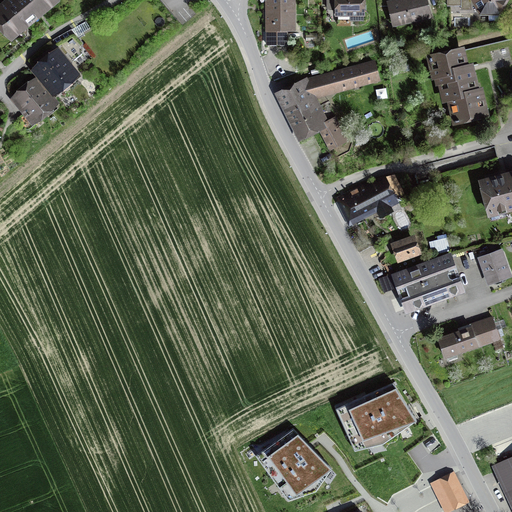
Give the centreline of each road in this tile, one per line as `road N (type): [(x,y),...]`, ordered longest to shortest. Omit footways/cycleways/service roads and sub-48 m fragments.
road 1 (unclassified): [(492,511),(270,103),(232,4)]
road 2 (residential): [(0,80),(49,38),(114,0)]
